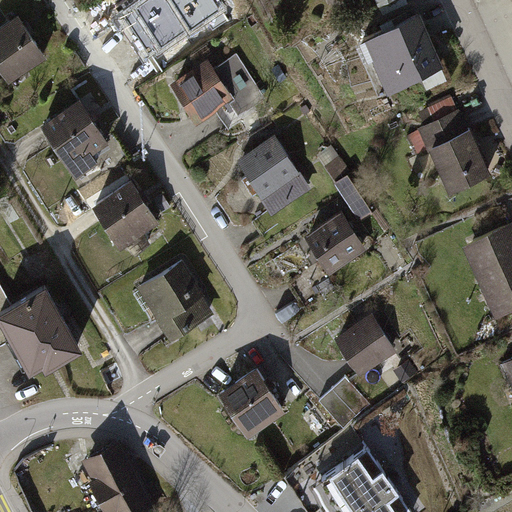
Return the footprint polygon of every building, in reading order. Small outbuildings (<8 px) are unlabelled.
[(134,46),(173,22),(159,0),(114,0),(109,4),(134,46)] [(0,16),(0,59),(9,75),(45,52),(16,6),(0,16)] [(421,14),(358,42),(382,95),(445,66),(421,14)] [(170,75),(195,114),(227,93),(238,110),(263,94),(234,49),(213,63),(206,52),(170,75)] [(40,114),(75,170),(97,156),(91,147),(107,137),(78,90),(40,114)] [(451,96),(427,106),(433,119),(418,126),(427,145),(430,144),(452,194),(493,175),(470,124),(468,124),(461,109),(457,110),(451,96)] [(236,152),(274,212),(312,188),(274,128),(236,152)] [(332,143),(317,153),(355,213),(376,200),(353,165),(349,168),(332,143)] [(93,198),(121,243),(128,239),(137,252),(152,242),(143,229),(160,219),(131,174),(93,198)] [(340,206),(304,229),(329,268),(365,245),(340,206)] [(511,224),(465,245),(497,317),(511,310),(511,224)] [(139,287),(174,342),(216,315),(205,297),(207,296),(184,259),(139,287)] [(323,269),(296,285),(310,308),(337,291),(323,269)] [(39,352),(42,358),(80,338),(43,271),(0,294),(0,309),(28,359),(39,352)] [(370,309),(334,332),(359,371),(395,348),(370,309)] [(511,355),(500,361),(508,378),(511,375),(511,355)] [(222,385),(249,427),(264,417),(267,422),(287,409),(257,362),(222,385)] [(346,383),(332,394),(350,419),(365,408),(346,383)] [(89,482),(98,499),(139,478),(121,444),(83,463),(92,481),(89,482)] [(329,476),(355,511),(411,511),(366,449),(329,476)] [(156,511),(139,478),(98,499),(104,511),(156,511)]
